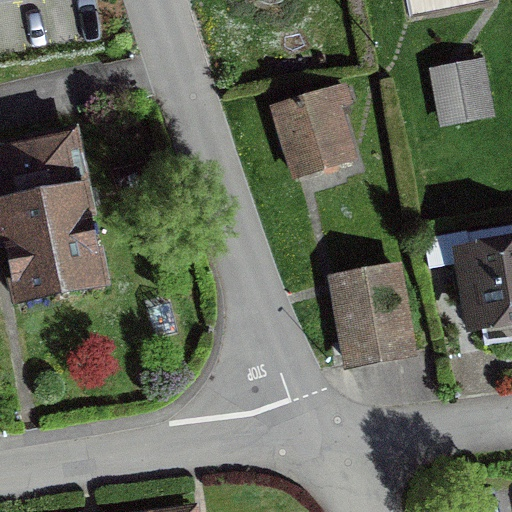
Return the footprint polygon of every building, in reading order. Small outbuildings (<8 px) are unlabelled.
[(241,0),(244,9),(273,0),(241,0)] [(481,65),(434,73),(443,123),(490,114),(481,65)] [(347,82),(270,108),(295,183),(358,163),(340,109),(354,104),(347,82)] [(79,128),(0,143),(0,223),(14,303),(112,284),(79,128)] [(511,226),(426,239),(430,267),(466,262),(475,323),(482,323),(485,345),(511,343),(511,226)] [(397,269),(334,280),(349,363),(411,352),(397,269)] [(136,511),(200,511),(199,503),(136,511)]
